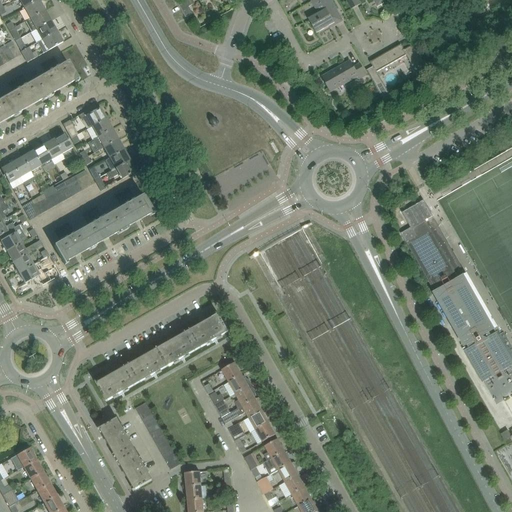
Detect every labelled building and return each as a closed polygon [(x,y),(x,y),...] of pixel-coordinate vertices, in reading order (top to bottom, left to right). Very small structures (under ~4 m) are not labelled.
[(19,0),(24,9),(39,0),(38,0),(19,0)] [(30,19),(45,11),(39,0),(24,9),(30,19)] [(192,0),(184,0),(185,0),(178,4),(182,11),(189,7),(195,4),(192,0)] [(318,14),(308,20),(316,34),(329,26),(332,25),(334,27),(343,21),(330,0),(314,0),(321,13),(318,14)] [(373,0),(378,7),(390,0),(346,0),(352,9),(360,5),(357,0),(373,0)] [(193,14),(189,7),(182,11),(186,18),(193,14)] [(31,32),(36,30),(51,21),(45,11),(30,19),(25,22),(31,32)] [(42,40),(57,32),(51,21),(36,30),(42,40)] [(6,25),(10,31),(15,28),(12,22),(6,25)] [(19,25),(15,28),(10,31),(16,41),(21,38),(17,31),(21,28),(19,25)] [(57,32),(42,40),(48,51),(63,43),(57,32)] [(1,48),(3,52),(9,62),(14,59),(9,49),(15,46),(12,41),(1,48)] [(18,46),(21,52),(28,48),(27,49),(24,43),(18,46)] [(384,101),(391,97),(377,72),(406,56),(417,74),(427,68),(421,58),(422,58),(421,55),(420,55),(414,45),(404,51),(401,45),(370,62),(373,67),(366,71),(384,101)] [(20,55),(19,53),(15,46),(9,49),(14,59),(20,55)] [(31,53),(28,48),(21,52),(27,63),(34,59),(31,53)] [(0,58),(4,65),(9,62),(3,52),(0,54),(0,58)] [(353,67),(350,61),(322,77),(331,93),(358,77),(360,80),(366,76),(360,64),(353,67)] [(49,96),(50,98),(49,96),(77,80),(78,82),(68,63),(56,70),(55,68),(55,69),(55,70),(51,73),(51,71),(50,71),(51,73),(38,80),(47,97),(49,96)] [(18,91),(14,94),(8,97),(18,114),(44,99),(45,101),(46,100),(45,98),(47,97),(38,80),(23,88),(23,87),(22,87),(23,89),(19,91),(18,89),(18,90),(18,91)] [(0,123),(16,115),(17,116),(18,116),(17,114),(18,114),(8,97),(0,101),(0,123)] [(83,113),(86,117),(80,120),(87,130),(92,127),(106,119),(100,108),(97,110),(95,107),(83,113)] [(92,127),(98,138),(112,130),(106,119),(92,127)] [(65,128),(71,139),(76,136),(78,135),(72,124),(65,128)] [(98,138),(93,140),(99,151),(104,149),(118,140),(112,130),(98,138)] [(53,140),(62,154),(72,148),(64,133),(53,140)] [(76,136),(71,139),(74,145),(79,142),(76,136)] [(53,140),(43,145),(51,160),(62,154),(53,140)] [(104,149),(109,158),(109,159),(124,150),(118,140),(104,149)] [(43,145),(32,151),(41,166),(45,164),(51,160),(43,145)] [(124,150),(109,159),(109,158),(105,161),(111,171),(130,161),(124,150)] [(30,172),(41,166),(32,151),(22,157),(30,172)] [(79,154),(82,160),(88,157),(85,151),(79,154)] [(22,157),(12,163),(20,178),(23,183),(25,187),(35,181),(33,177),(30,172),(22,157)] [(88,157),(82,160),(86,166),(91,163),(88,157)] [(109,180),(118,175),(121,180),(136,171),(130,161),(111,171),(106,174),(109,180)] [(23,183),(20,178),(12,163),(1,169),(12,189),(23,183)] [(77,181),(82,178),(88,175),(86,171),(75,177),(77,181)] [(97,172),(91,175),(94,181),(100,178),(97,172)] [(88,175),(82,178),(88,188),(93,185),(88,175)] [(75,177),(64,183),(67,187),(72,184),(77,181),(75,177)] [(88,188),(82,178),(77,181),(83,191),(88,188)] [(106,189),(100,178),(94,181),(101,192),(106,189)] [(77,181),(72,184),(77,194),(83,191),(77,181)] [(40,188),(43,194),(54,189),(50,182),(40,188)] [(54,189),(56,193),(61,190),(67,187),(64,183),(54,189)] [(72,197),(77,194),(72,184),(67,187),(72,197)] [(72,197),(67,187),(61,190),(67,200),(72,197)] [(54,189),(43,194),(46,199),(51,196),(56,193),(54,189)] [(62,203),(67,200),(61,190),(56,193),(62,203)] [(62,203),(56,193),(51,196),(56,206),(62,203)] [(41,202),(46,199),(43,194),(33,200),(35,205),(41,202)] [(56,206),(51,196),(46,199),(51,209),(56,206)] [(125,229),(141,220),(152,213),(153,215),(154,215),(143,196),(131,203),(130,202),(131,203),(127,206),(126,204),(126,206),(113,213),(123,230),(124,229),(125,231),(126,231),(125,229)] [(46,211),(51,209),(46,199),(41,202),(46,211)] [(30,220),(36,217),(30,208),(35,205),(33,200),(22,206),(30,220)] [(41,214),(46,211),(41,202),(35,205),(41,214)] [(30,208),(36,217),(41,214),(35,205),(30,208)] [(120,231),(123,230),(113,213),(99,222),(98,220),(98,222),(94,224),(93,223),(94,224),(84,230),(93,247),(120,232),(121,234),(121,233),(120,231)] [(22,224),(27,221),(24,216),(18,219),(22,224)] [(503,377),(500,371),(511,364),(495,335),(492,337),(462,286),(458,288),(455,283),(459,281),(458,278),(462,276),(460,273),(464,271),(433,217),(411,229),(415,236),(405,242),(465,346),(466,345),(469,350),(466,352),(483,381),(495,374),(498,380),(503,377)] [(2,222),(0,222),(0,236),(15,228),(12,223),(5,227),(2,222)] [(0,240),(7,252),(21,244),(27,241),(19,225),(15,228),(0,236),(0,240)] [(28,232),(32,238),(37,236),(33,229),(28,232)] [(93,247),(84,230),(71,237),(70,236),(70,238),(66,240),(66,238),(65,239),(66,240),(54,247),(64,265),(65,265),(64,263),(90,248),(92,248),(93,249),(92,247),(93,247)] [(13,263),(27,255),(28,255),(43,246),(40,242),(25,250),(21,244),(7,252),(13,263)] [(44,259),(49,256),(46,251),(40,253),(44,259)] [(13,263),(19,273),(33,265),(28,255),(27,255),(13,263)] [(33,265),(19,273),(25,284),(31,280),(31,281),(33,280),(33,279),(37,277),(40,282),(58,272),(52,263),(47,266),(37,271),(33,265)] [(186,335),(196,351),(207,345),(208,347),(218,341),(217,339),(229,332),(219,316),(186,335)] [(184,358),(196,351),(186,335),(158,350),(168,367),(174,363),(175,365),(185,359),(184,358)] [(157,373),(168,367),(158,350),(126,369),(135,386),(146,379),(147,381),(157,375),(157,373)] [(222,370),(229,383),(242,376),(235,363),(222,370)] [(108,401),(114,398),(115,399),(125,393),(124,392),(135,386),(126,369),(97,385),(107,402),(109,401),(108,401)] [(229,383),(224,386),(231,397),(236,394),(252,385),(249,381),(247,380),(245,381),(242,376),(229,383)] [(212,390),(209,384),(204,387),(207,393),(212,390)] [(239,400),(234,402),(238,409),(255,399),(252,394),(254,393),(255,391),(252,385),(236,394),(239,400)] [(214,393),(213,392),(208,394),(215,406),(225,400),(221,394),(218,396),(216,392),(214,393)] [(238,409),(227,415),(222,418),(225,425),(246,413),(249,419),(262,411),(255,399),(238,409)] [(139,414),(149,409),(146,404),(136,409),(139,414)] [(152,414),(149,409),(139,414),(142,420),(152,414)] [(218,411),(222,418),(227,415),(223,409),(218,411)] [(262,411),(249,419),(256,430),(269,423),(262,411)] [(154,419),(152,414),(142,420),(145,424),(154,419)] [(101,430),(113,450),(117,457),(115,458),(115,459),(117,458),(119,462),(117,463),(118,463),(120,462),(135,490),(133,491),(134,491),(152,481),(117,419),(98,430),(99,431),(101,430)] [(157,424),(154,419),(145,424),(147,429),(157,424)] [(275,435),(269,423),(256,430),(263,443),(275,435)] [(157,424),(147,429),(150,435),(160,429),(157,424)] [(239,424),(228,430),(235,442),(240,439),(245,436),(239,424)] [(163,434),(160,429),(150,435),(153,440),(163,434)] [(153,440),(156,445),(166,440),(163,434),(153,440)] [(240,439),(235,442),(239,449),(244,446),(242,441),(240,439)] [(169,445),(166,440),(156,445),(159,450),(169,445)] [(268,462),(272,459),(285,452),(278,440),(265,447),(268,453),(264,456),(268,462)] [(159,450),(162,455),(172,450),(169,445),(159,450)] [(17,456),(11,459),(18,471),(24,468),(36,461),(33,455),(34,453),(32,449),(30,449),(29,448),(17,456)] [(175,455),(172,450),(162,455),(165,461),(175,455)] [(285,452),(272,459),(268,462),(264,464),(267,470),(275,465),(279,471),(291,464),(285,452)] [(252,454),(244,459),(251,471),(256,468),(259,467),(252,454)] [(165,461),(168,466),(178,460),(175,455),(165,461)] [(180,465),(178,460),(168,466),(171,470),(180,465)] [(43,472),(36,461),(24,468),(30,480),(43,472)] [(291,464),(279,471),(285,483),(298,476),(295,471),(297,470),(298,467),(296,464),(294,463),(292,464),(291,464)] [(256,468),(251,471),(255,478),(260,475),(256,468)] [(50,484),(43,472),(30,480),(37,492),(50,484)] [(185,474),(187,488),(202,486),(200,472),(185,474)] [(305,488),(298,476),(285,483),(292,495),(305,488)] [(266,478),(258,483),(265,495),(270,492),(273,490),(266,478)] [(0,481),(0,491),(2,496),(7,493),(12,490),(10,486),(5,488),(1,481),(0,481)] [(50,484),(37,492),(44,503),(57,496),(50,484)] [(187,488),(188,501),(203,500),(202,486),(187,488)] [(311,500),(305,488),(292,495),(299,507),(311,500)] [(12,490),(7,493),(2,496),(9,508),(14,505),(19,502),(12,490)] [(274,499),(270,492),(265,495),(269,502),(274,499)] [(56,511),(63,508),(57,496),(44,503),(48,511),(56,511)] [(204,511),(203,500),(188,501),(189,511),(204,511)] [(311,500),(299,507),(301,511),(317,511),(318,511),(311,500)]
